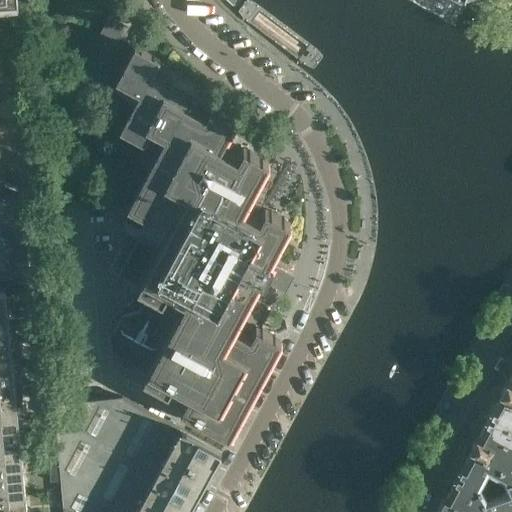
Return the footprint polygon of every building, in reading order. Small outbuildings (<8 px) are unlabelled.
[(108,51),(123,24),(110,17),(95,44),(108,51)] [(233,327),(290,221),(284,218),(285,218),(272,210),(271,211),(265,208),(260,218),(243,209),(269,161),(263,157),(251,150),(250,150),(244,147),(238,157),(221,148),(237,119),(231,115),(218,108),(212,105),(206,115),(189,106),(198,89),(192,86),(179,79),(173,76),(168,84),(152,75),(160,58),(154,55),(141,47),(141,48),(135,45),(116,81),(122,84),(121,84),(134,91),(135,91),(139,93),(119,129),(125,132),(125,133),(138,140),(139,139),(145,143),(152,130),(164,137),(128,205),(132,208),(125,222),(140,230),(147,216),(151,218),(140,238),(159,248),(137,288),(143,292),(149,295),(141,309),(122,315),(113,333),(118,352),(150,369),(145,378),(150,380),(149,382),(162,389),(162,388),(163,389),(163,388),(167,390),(172,381),(189,390),(179,409),(229,436),(281,339),(275,336),(275,335),(263,328),(262,329),(256,325),(250,336),(233,327)] [(23,56),(22,47),(14,48),(14,57),(23,56)] [(24,65),(23,56),(14,57),(15,65),(24,65)] [(27,101),(26,93),(18,94),(19,102),(27,101)] [(28,110),(27,101),(19,102),(20,111),(28,110)] [(0,278),(30,275),(21,193),(0,195),(0,278)] [(510,302),(511,298),(511,286),(511,285),(504,284),(498,296),(503,300),(510,302)] [(45,313),(44,305),(31,306),(32,314),(45,313)] [(46,321),(45,313),(32,314),(33,322),(46,321)] [(0,368),(9,368),(6,342),(0,343),(0,368)] [(49,364),(49,356),(36,357),(37,365),(49,364)] [(50,372),(49,364),(37,365),(38,373),(50,372)] [(0,394),(11,394),(9,368),(0,368),(0,394)] [(511,426),(511,373),(508,381),(507,380),(500,393),(501,393),(490,415),(511,426)] [(0,420),(14,419),(11,394),(0,394),(0,420)] [(187,511),(222,450),(125,398),(53,405),(53,407),(54,415),(55,423),(58,458),(59,466),(59,474),(63,509),(62,511),(187,511)] [(54,415),(53,407),(41,408),(42,416),(54,415)] [(55,423),(54,415),(42,416),(42,424),(55,423)] [(511,454),(511,426),(490,415),(478,436),(511,454)] [(0,446),(16,445),(14,419),(0,420),(0,446)] [(507,465),(511,457),(511,455),(511,454),(478,436),(477,435),(470,448),(471,449),(458,473),(478,484),(479,484),(487,469),(495,473),(498,468),(507,465)] [(0,471),(19,470),(16,445),(0,446),(0,471)] [(59,466),(58,458),(46,459),(46,467),(59,466)] [(511,511),(511,467),(507,465),(498,468),(495,473),(502,477),(506,489),(487,496),(487,497),(492,511),(511,511)] [(59,474),(59,466),(46,467),(47,475),(59,474)] [(0,497),(21,496),(19,470),(0,471),(0,497)] [(492,511),(487,497),(487,496),(479,484),(478,484),(458,473),(446,497),(467,509),(467,511),(492,511)] [(0,511),(22,511),(21,496),(0,497),(0,511)] [(467,511),(467,509),(446,497),(444,496),(435,511),(467,511)]
